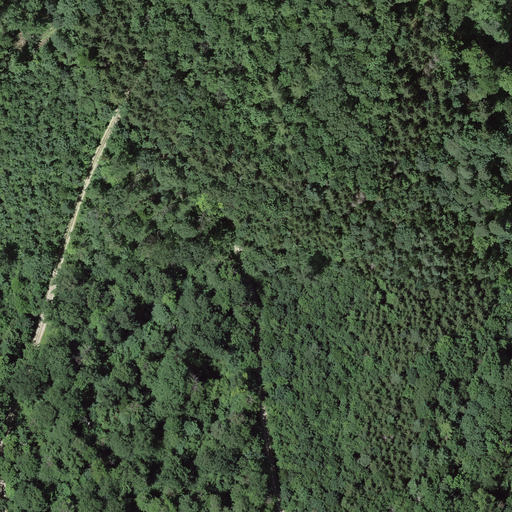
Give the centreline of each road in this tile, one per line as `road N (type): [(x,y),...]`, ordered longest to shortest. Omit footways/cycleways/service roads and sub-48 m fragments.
road 1 (track): [(277,0),(225,192),(259,318),(265,435),(280,511)]
road 2 (track): [(0,456),(73,214),(170,0)]
road 3 (track): [(451,0),(466,93),(511,202)]
